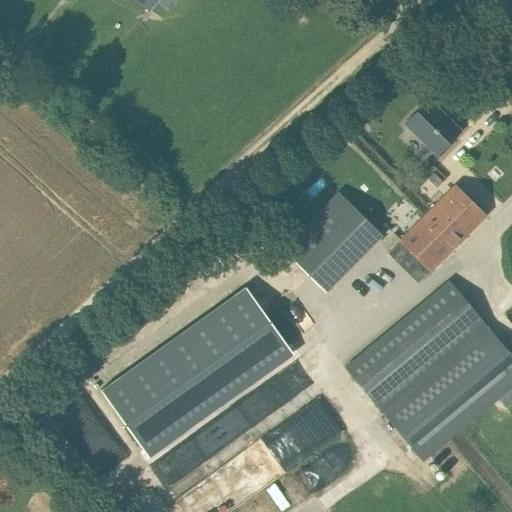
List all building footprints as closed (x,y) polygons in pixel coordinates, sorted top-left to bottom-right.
[(134,0),(147,10),(155,1),(155,0),(134,0)] [(405,123),(435,153),(459,129),(428,98),(405,123)] [(401,239),(388,252),(401,265),(413,253),(430,269),(485,215),(454,184),(400,237),(401,239)] [(337,214),(280,270),(322,312),(379,256),(337,214)] [(447,281),(345,366),(390,420),(421,457),(445,437),(457,427),(511,380),(511,357),(505,350),(447,281)] [(245,288),(101,391),(147,455),(291,353),(245,288)] [(166,482),(251,419),(238,402),(153,465),(166,482)] [(183,511),(220,511),(343,436),(322,403),(173,496),(183,511)] [(421,511),(402,484),(363,511),(421,511)]
